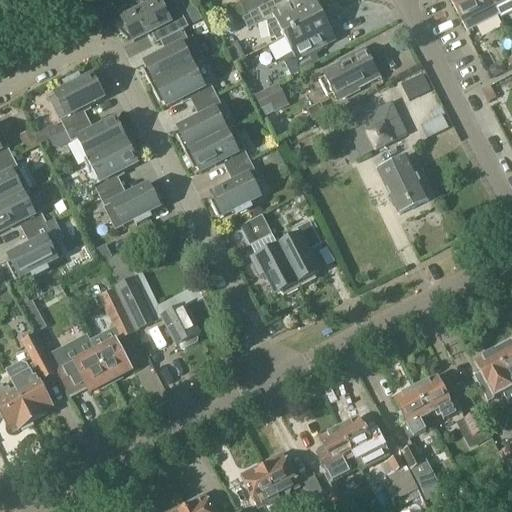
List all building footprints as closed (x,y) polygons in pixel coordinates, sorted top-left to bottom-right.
[(161,44),(188,30),(172,0),(164,0),(146,9),(139,2),(115,28),(114,27),(113,28),(128,42),(129,41),(132,40),(134,44),(152,35),(157,46),(161,44)] [(198,0),(202,9),(211,5),(208,0),(198,0)] [(242,0),(238,4),(245,17),(256,12),(274,2),(272,0),(242,0)] [(286,0),(278,0),(274,2),(256,12),(262,25),(265,24),(268,39),(273,38),(276,44),(327,18),(326,16),(319,6),(317,7),(313,0),(304,0),(290,8),(286,0)] [(447,0),(466,35),(499,18),(500,20),(490,0),(447,0)] [(511,0),(490,0),(500,20),(511,13),(511,0)] [(196,9),(188,13),(194,25),(202,21),(196,9)] [(327,18),(276,44),(270,47),(277,62),(281,61),(291,79),(319,65),(313,54),(335,43),(330,33),(332,32),(328,20),(327,18)] [(224,38),(234,33),(230,26),(221,31),(224,38)] [(188,30),(161,44),(167,54),(145,65),(148,71),(145,72),(143,73),(152,90),(206,62),(205,62),(204,62),(193,41),(189,43),(184,33),(188,30)] [(237,44),(228,49),(234,61),(243,57),(237,44)] [(356,94),(357,91),(379,79),(375,70),(375,69),(372,62),(371,63),(366,53),(350,62),(350,61),(340,66),(340,67),(322,76),(324,80),(318,83),(327,100),(333,98),(335,102),(340,99),(344,101),(356,94)] [(206,63),(206,62),(152,90),(161,107),(162,106),(165,104),(168,110),(189,99),(195,109),(217,98),(211,87),(206,90),(195,68),(206,63)] [(492,81),(504,74),(498,64),(486,70),(492,81)] [(66,134),(89,122),(83,112),(105,101),(102,96),(105,93),(106,93),(98,75),(82,84),(79,79),(65,86),(67,91),(48,101),(49,102),(50,101),(60,122),(59,122),(60,124),(61,123),(66,134)] [(272,107),(275,114),(290,106),(279,86),(255,99),(262,112),(272,107)] [(496,101),(490,90),(481,94),(487,106),(496,101)] [(217,98),(195,109),(200,120),(179,131),(181,136),(178,138),(177,139),(185,155),(235,130),(228,133),(217,112),(223,109),(217,98)] [(359,122),(346,129),(361,160),(374,153),(406,138),(391,107),(359,122)] [(428,141),(449,130),(443,117),(443,116),(435,120),(421,127),(428,141)] [(89,122),(66,134),(72,145),(79,141),(90,163),(131,142),(123,125),(122,126),(118,127),(116,122),(94,133),(89,122)] [(235,130),(185,155),(194,172),(195,172),(198,170),(201,175),(223,165),(228,175),(250,164),(245,153),(246,153),(246,151),(245,152),(234,131),(235,131),(235,130)] [(19,137),(27,153),(39,147),(32,131),(19,137)] [(0,166),(14,160),(8,150),(10,149),(9,148),(8,148),(0,133),(0,166)] [(140,158),(131,142),(90,163),(101,185),(94,188),(100,199),(122,188),(117,177),(138,166),(136,161),(138,159),(140,158)] [(14,160),(0,166),(0,208),(24,196),(31,193),(30,192),(29,193),(19,172),(21,171),(20,170),(19,171),(14,160)] [(408,160),(378,174),(399,217),(428,204),(408,160)] [(254,186),(260,182),(250,164),(228,175),(233,186),(212,197),(215,202),(211,204),(210,204),(219,222),(235,214),(237,218),(252,211),(249,206),(261,200),(254,186)] [(127,198),(122,188),(100,199),(105,210),(104,210),(105,211),(106,211),(116,232),(115,232),(116,233),(135,224),(137,228),(151,221),(149,216),(165,208),(156,191),(155,192),(151,192),(149,187),(127,198)] [(24,196),(0,208),(0,236),(19,226),(25,237),(47,226),(42,215),(35,218),(24,196)] [(240,229),(250,249),(273,237),(262,218),(240,229)] [(279,249),(300,291),(317,282),(316,281),(316,277),(320,275),(309,254),(322,247),(310,225),(296,232),(300,238),(279,249)] [(47,226),(25,237),(30,248),(9,258),(11,263),(8,266),(7,267),(16,284),(32,276),(34,280),(48,273),(46,268),(65,259),(65,258),(64,258),(53,237),(54,237),(54,236),(52,236),(47,226)] [(173,228),(161,235),(172,253),(184,246),(173,228)] [(106,246),(96,252),(102,264),(112,259),(106,246)] [(300,291),(279,249),(253,262),(252,260),(251,260),(260,279),(261,278),(260,276),(263,274),(276,298),(281,295),(283,298),(284,299),(300,291)] [(157,324),(124,255),(103,265),(116,291),(136,333),(156,323),(157,324)] [(21,309),(30,304),(21,288),(12,293),(21,309)] [(99,299),(114,330),(92,342),(114,385),(124,380),(123,378),(133,372),(118,343),(136,333),(116,291),(99,299)] [(0,298),(5,307),(14,302),(8,293),(0,297),(0,298)] [(211,299),(204,303),(187,311),(186,309),(162,321),(177,349),(180,348),(181,351),(184,352),(198,345),(199,342),(197,339),(200,337),(194,326),(212,317),(211,315),(217,311),(211,299)] [(21,364),(6,372),(17,392),(33,423),(48,416),(46,413),(53,409),(37,379),(41,377),(44,383),(56,376),(35,337),(23,343),(34,365),(29,367),(27,365),(27,366),(21,364)] [(91,343),(89,339),(49,360),(66,394),(84,385),(89,396),(100,390),(101,392),(113,386),(91,343)] [(509,377),(511,382),(511,343),(508,345),(504,344),(495,349),(496,352),(509,377)] [(511,406),(511,382),(509,377),(496,352),(495,349),(484,355),(483,358),(474,363),(481,375),(475,378),(488,404),(504,396),(510,408),(511,406)] [(437,378),(428,383),(424,382),(414,387),(416,390),(430,418),(439,413),(444,423),(462,413),(457,403),(452,406),(437,378)] [(414,387),(404,393),(403,396),(394,400),(409,428),(404,430),(410,442),(426,433),(421,423),(430,418),(416,390),(414,387)] [(0,412),(10,432),(17,428),(19,431),(33,423),(17,392),(7,397),(2,388),(0,388),(0,412)] [(477,414),(464,421),(473,440),(486,433),(477,414)] [(356,460),(358,464),(367,460),(369,465),(380,460),(359,419),(352,423),(349,422),(339,427),(340,429),(356,460)] [(317,454),(327,475),(330,473),(334,482),(341,479),(341,480),(352,475),(351,474),(361,469),(358,464),(356,460),(340,429),(339,427),(328,432),(327,436),(320,439),(325,450),(317,454)] [(442,493),(427,464),(422,466),(413,448),(401,454),(411,472),(412,472),(424,496),(425,496),(427,500),(442,493)] [(511,448),(499,455),(511,479),(511,448)] [(400,453),(379,464),(386,478),(388,478),(399,500),(418,491),(400,453)] [(284,457),(282,458),(281,457),(272,461),(273,463),(264,468),(287,511),(294,508),(286,494),(300,487),(284,457)] [(284,511),(263,469),(241,480),(256,509),(268,503),(272,511),(284,511)] [(491,481),(499,495),(511,487),(511,483),(506,472),(491,481)] [(312,499),(323,494),(315,478),(304,483),(312,499)] [(337,511),(347,507),(338,488),(325,495),(333,511),(337,511)] [(211,511),(204,499),(184,509),(184,511),(211,511)]
